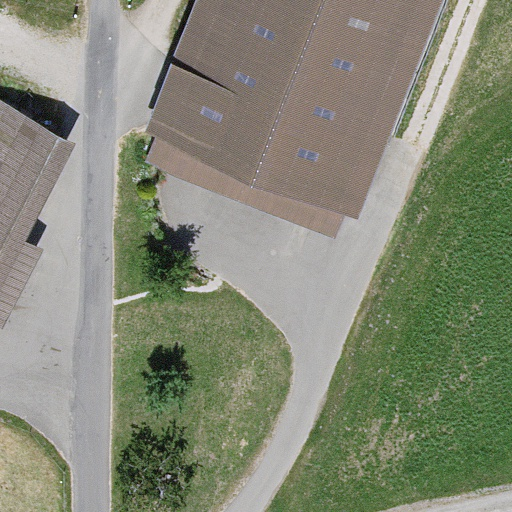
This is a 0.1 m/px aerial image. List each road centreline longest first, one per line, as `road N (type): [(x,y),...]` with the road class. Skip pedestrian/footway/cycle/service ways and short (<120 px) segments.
road 1 (track): [(243,511),(301,406),(473,0)]
road 2 (residential): [(104,0),(92,511)]
